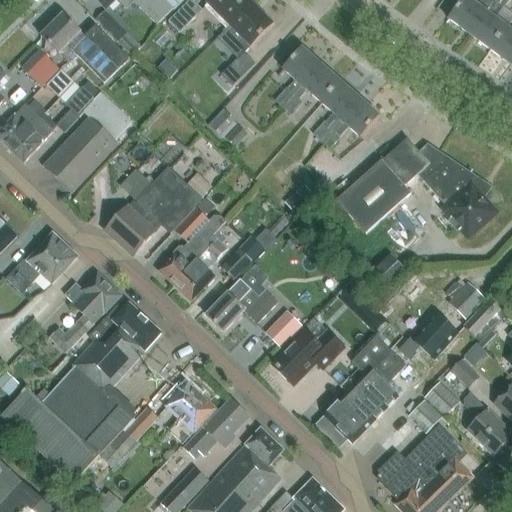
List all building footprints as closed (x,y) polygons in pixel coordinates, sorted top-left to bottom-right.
[(95,0),(105,10),(108,7),(115,0),(126,11),(134,3),(156,26),(172,11),(161,0),(95,0)] [(246,0),(214,0),(208,7),(229,27),(251,5),(246,0)] [(466,0),(451,22),(471,37),(497,0),(484,0),(479,7),(469,0),(466,0)] [(497,0),(471,37),(491,51),(508,28),(496,19),(510,0),(497,0)] [(179,34),(201,12),(190,1),(168,23),(179,34)] [(229,27),(218,39),(226,47),(238,36),(250,48),(250,49),(273,26),(251,5),(229,27)] [(84,38),(63,17),(42,38),(59,54),(67,65),(76,59),(104,87),(129,62),(95,27),(84,38)] [(165,27),(154,39),(161,45),(172,34),(165,27)] [(491,51),(507,64),(511,67),(511,66),(511,31),(508,28),(491,51)] [(127,34),(118,43),(132,58),(141,49),(127,34)] [(304,89),(323,67),(304,50),(285,72),(295,81),(287,90),(289,92),(295,97),(303,88),(304,89)] [(37,55),(22,70),(31,78),(34,81),(42,89),(58,72),(51,64),(49,66),(37,55)] [(221,77),(231,88),(254,65),(244,55),(221,77)] [(323,105),(342,84),(323,67),(304,89),(323,105)] [(61,72),(47,87),(60,99),(74,84),(61,72)] [(115,144),(132,127),(101,97),(94,103),(74,84),(60,99),(81,119),(85,115),(90,120),(115,144)] [(334,115),(326,124),(334,131),(342,122),(361,100),(342,84),(323,105),(334,115)] [(295,97),(289,92),(287,90),(277,103),(284,110),(295,97)] [(295,97),(284,110),(292,116),(303,104),(295,97)] [(334,131),(341,138),(349,128),(361,139),(380,117),(361,100),(342,122),(334,131)] [(28,109),(26,107),(0,133),(0,140),(12,152),(15,149),(14,147),(30,130),(30,127),(45,112),(35,102),(28,109)] [(47,115),(45,112),(30,127),(30,130),(14,147),(15,149),(12,152),(24,165),(59,129),(55,126),(46,116),(47,115)] [(210,129),(223,142),(238,126),(224,114),(210,129)] [(117,147),(115,144),(90,120),(45,167),(73,193),(117,147)] [(323,143),(334,131),(326,124),(315,136),(323,143)] [(239,127),(226,141),(236,149),(248,136),(239,127)] [(331,150),(341,138),(334,131),(323,143),(331,150)] [(408,141),(336,201),(364,235),(411,196),(407,191),(404,187),(419,175),(448,210),(446,211),(468,237),(494,215),(483,202),(490,189),(450,161),(449,162),(427,147),(419,154),(408,141)] [(202,203),(181,183),(169,171),(107,234),(132,257),(161,228),(169,236),(202,203)] [(297,218),(317,201),(305,186),(285,203),(297,218)] [(204,222),(194,212),(174,233),(184,243),(204,222)] [(205,253),(206,253),(217,242),(222,237),(217,232),(225,223),(220,218),(214,218),(187,245),(191,250),(187,254),(183,249),(159,272),(173,286),(205,253)] [(0,253),(16,238),(0,220),(0,253)] [(52,286),(78,259),(53,235),(28,262),(28,263),(18,273),(15,270),(7,279),(23,294),(41,275),(52,286)] [(211,268),(227,253),(221,246),(226,241),(222,237),(217,242),(206,253),(205,253),(173,286),(189,303),(213,279),(206,271),(210,267),(211,268)] [(250,238),(221,269),(232,280),(262,249),(250,238)] [(398,284),(413,270),(398,254),(383,268),(398,284)] [(94,325),(120,298),(98,276),(83,291),(77,285),(66,297),(94,325)] [(222,334),(243,313),(257,326),(278,304),(265,291),(258,299),(240,281),(205,318),(222,334)] [(482,302),(465,285),(446,304),(464,321),(482,302)] [(473,339),(499,313),(489,303),(463,329),(473,339)] [(74,486),(129,426),(115,413),(121,407),(107,395),(162,335),(129,306),(123,312),(119,308),(90,339),(94,343),(81,357),(82,358),(75,365),(77,367),(42,405),(28,392),(2,421),(74,486)] [(370,306),(360,315),(376,332),(386,322),(370,306)] [(457,337),(450,329),(458,321),(449,312),(441,320),(438,318),(414,343),(413,342),(410,345),(407,342),(400,350),(409,359),(419,348),(433,361),(457,337)] [(302,328),(290,317),(268,338),(280,350),(302,328)] [(49,340),(65,355),(90,329),(81,320),(66,335),(59,329),(49,340)] [(271,366),(292,386),(314,363),(321,370),(342,348),(325,332),(314,343),(303,333),(271,366)] [(365,377),(325,417),(352,444),(370,426),(368,424),(397,397),(387,387),(407,368),(376,338),(352,363),(365,377)] [(480,343),(468,357),(478,366),(491,352),(480,343)] [(468,390),(479,379),(462,361),(450,372),(468,390)] [(5,372),(0,377),(0,388),(9,397),(19,385),(5,372)] [(445,419),(460,404),(439,384),(425,399),(445,419)] [(188,386),(167,408),(180,420),(168,432),(182,446),(194,434),(214,412),(188,386)] [(511,388),(495,406),(511,422),(511,388)] [(511,435),(472,395),(465,401),(465,407),(480,421),(469,432),(493,456),(511,438),(511,435)] [(223,448),(232,439),(230,436),(248,418),(231,401),(185,449),(194,457),(202,449),(205,453),(216,441),(223,448)] [(409,417),(417,425),(416,426),(425,436),(442,420),(426,402),(409,417)] [(111,470),(135,444),(157,420),(146,410),(124,434),(100,460),(111,470)] [(398,454),(379,473),(379,482),(399,503),(395,506),(400,511),(438,511),(473,479),(459,464),(467,455),(440,427),(405,461),(398,454)] [(250,511),(281,480),(268,468),(284,452),(261,430),(189,508),(192,511),(250,511)] [(0,511),(54,511),(0,463),(0,511)] [(160,505),(168,511),(180,511),(208,483),(194,469),(160,505)] [(313,480),(293,499),(295,501),(283,511),(343,511),(344,511),(313,480)]
